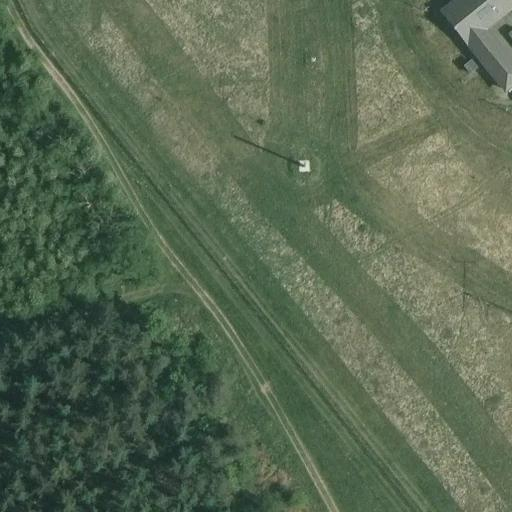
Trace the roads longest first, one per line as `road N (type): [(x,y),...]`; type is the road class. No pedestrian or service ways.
road 1 (track): [(0,340),(180,270),(139,214),(24,0)]
road 2 (track): [(180,270),(238,349),(323,511)]
